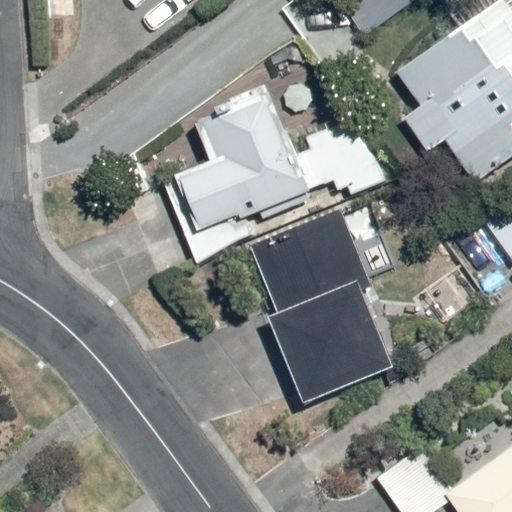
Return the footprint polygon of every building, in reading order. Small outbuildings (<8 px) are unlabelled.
[(347,0),(370,35),(424,0),(347,0)] [(511,0),(485,0),(398,65),(424,99),(408,110),(441,153),(451,146),(475,177),(511,149),(511,0)] [(331,131),(303,142),(276,73),(223,94),(230,112),(206,127),(218,157),(181,172),(202,227),(188,232),(200,263),(256,241),(255,238),(329,210),(322,191),(344,182),(350,197),(389,182),(369,133),(337,146),(331,131)] [(342,207),(257,246),(282,309),(276,311),(312,401),(402,364),(368,283),(372,281),(342,207)] [(511,207),(493,221),(511,250),(511,207)] [(511,511),(511,441),(451,490),(465,511),(511,511)]
